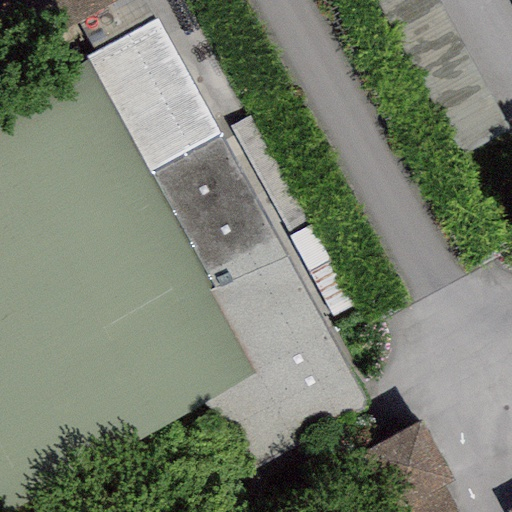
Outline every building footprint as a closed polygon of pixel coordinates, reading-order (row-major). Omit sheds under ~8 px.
[(0,0),(0,57),(111,0),(0,0)] [(221,135),(157,15),(85,54),(149,171),(221,135)] [(284,250),(221,135),(149,171),(211,292),(284,250)] [(370,399),(284,250),(211,292),(256,371),(213,395),(253,465),(370,399)] [(511,511),(511,503),(506,507),(508,511),(457,511),(440,481),(453,477),(419,420),(356,452),(393,511),(511,511)]
